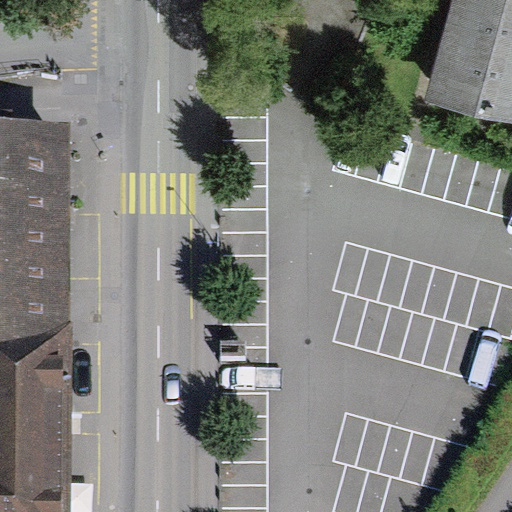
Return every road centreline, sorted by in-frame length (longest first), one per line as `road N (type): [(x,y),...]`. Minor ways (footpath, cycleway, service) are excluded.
road 1 (primary): [(152,47),(154,511)]
road 2 (residential): [(0,54),(152,47)]
